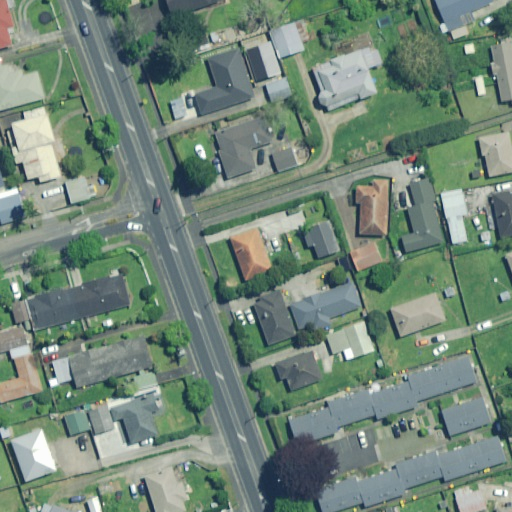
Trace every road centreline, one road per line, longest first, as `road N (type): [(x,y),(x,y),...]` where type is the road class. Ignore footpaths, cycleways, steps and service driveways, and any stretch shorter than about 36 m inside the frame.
road 1 (secondary): [(268,511),(159,206)]
road 2 (secondary): [(159,206),(85,0)]
road 3 (residential): [(0,251),(159,206)]
